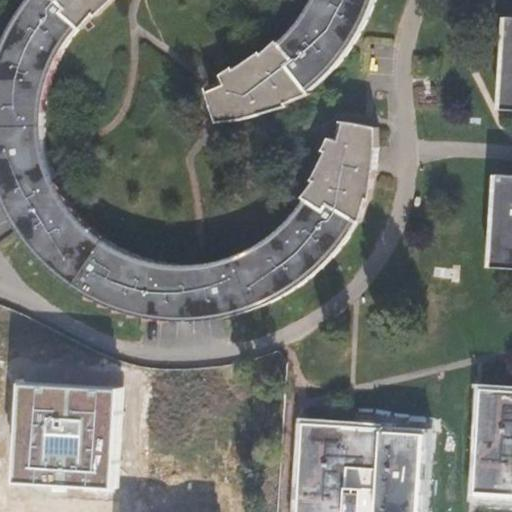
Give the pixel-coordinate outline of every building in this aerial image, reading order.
[(41,0),(41,1),(30,19),(17,39),(10,55),(2,73),(0,82),(0,183),(4,200),(20,234),(28,247),(46,269),(73,294),(115,316),(148,327),(179,331),(203,330),(237,325),(291,303),(312,288),(327,275),(338,263),(348,250),(357,236),(371,209),(379,185),(381,138),(347,133),(342,151),(334,148),(329,167),(305,213),(290,233),(266,252),(233,268),(216,271),(201,274),(169,273),(150,270),(121,258),(101,245),(80,224),(63,199),(54,179),(49,154),(49,119),(53,94),(66,65),(79,44),(132,0),(41,0)] [(317,0),(316,4),(295,32),(272,59),(230,84),(234,92),(212,99),(223,130),(292,115),(316,106),(307,91),(328,72),(342,55),(356,35),(365,20),(372,4),(372,0),(317,0)] [(511,16),(507,17),(501,109),(511,109),(511,16)] [(511,175),(500,175),(494,267),(511,267),(511,175)] [(127,389),(28,382),(21,480),(120,487),(127,389)] [(511,389),(483,388),(477,496),(511,497),(511,389)] [(425,511),(430,433),(384,431),(384,427),(366,426),(305,422),(300,511),(346,511),(348,487),(365,488),(363,511),(425,511)] [(363,511),(365,488),(348,487),(346,511),(363,511)]
